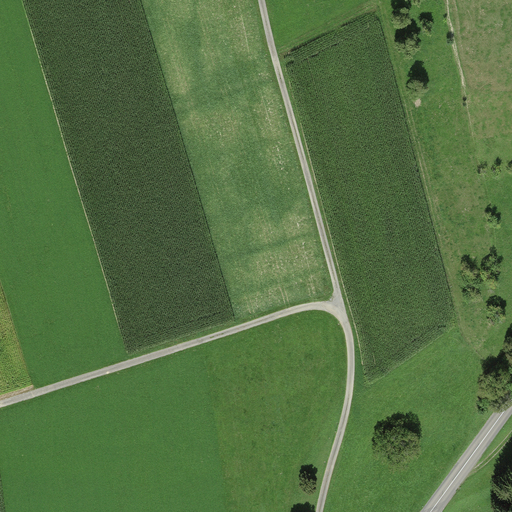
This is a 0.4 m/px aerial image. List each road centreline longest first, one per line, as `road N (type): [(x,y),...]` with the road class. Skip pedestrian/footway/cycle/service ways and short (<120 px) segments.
road 1 (track): [(0,404),(307,305),(337,304),(350,337),(348,424),(320,511)]
road 2 (track): [(337,304),(260,0)]
road 3 (tertiary): [(431,511),(511,400)]
